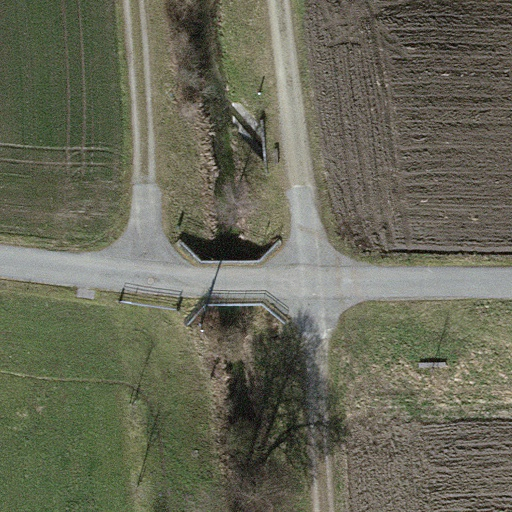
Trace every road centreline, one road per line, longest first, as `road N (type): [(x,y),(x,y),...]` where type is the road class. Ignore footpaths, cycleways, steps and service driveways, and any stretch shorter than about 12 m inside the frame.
road 1 (track): [(341,511),(298,0)]
road 2 (track): [(511,270),(176,272)]
road 3 (track): [(176,272),(151,0)]
road 4 (track): [(176,272),(0,250)]
